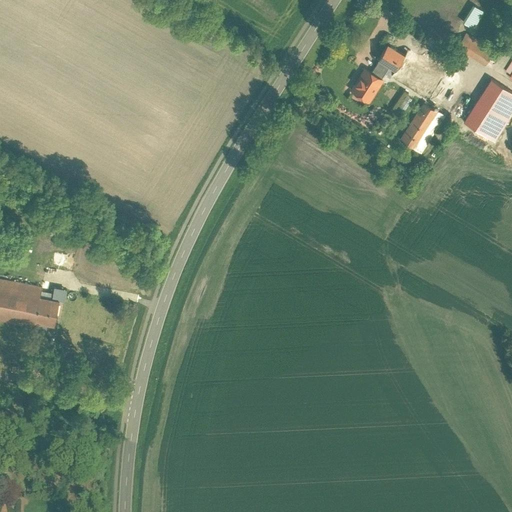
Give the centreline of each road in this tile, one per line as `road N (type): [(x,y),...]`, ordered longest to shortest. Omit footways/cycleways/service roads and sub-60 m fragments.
road 1 (tertiary): [(333,0),(192,230),(136,401)]
road 2 (track): [(355,0),(511,85)]
road 3 (residential): [(136,401),(0,373)]
